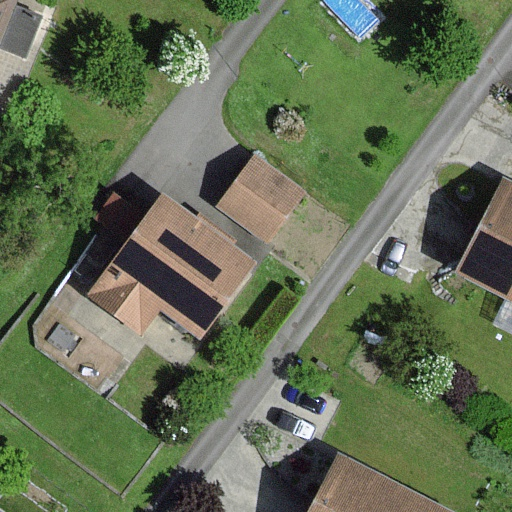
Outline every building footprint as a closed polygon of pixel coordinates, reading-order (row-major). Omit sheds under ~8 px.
[(0,27),(9,6),(0,2),(0,27)] [(301,193),(254,158),(219,205),(266,240),(301,193)] [(511,188),(505,185),(463,269),(511,293),(511,188)] [(247,267),(158,201),(87,295),(137,333),(155,309),(194,338),(247,267)] [(436,511),(334,461),(308,511),(436,511)]
